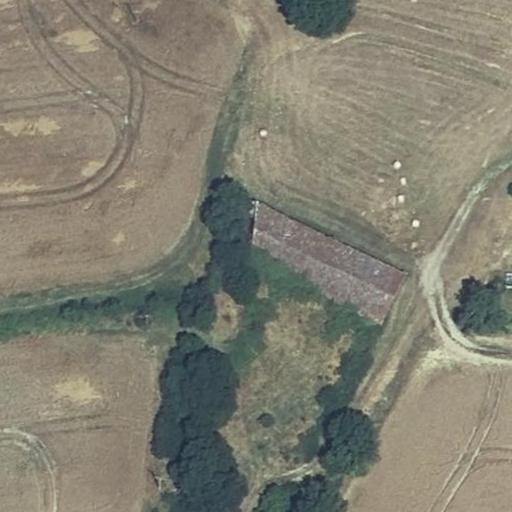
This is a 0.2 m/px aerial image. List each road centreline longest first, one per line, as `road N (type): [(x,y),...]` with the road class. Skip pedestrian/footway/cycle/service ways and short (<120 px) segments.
road 1 (track): [(511,83),(393,34),(336,28),(296,39),(251,63),(222,104),(198,238),(184,268),(99,298),(0,312)]
road 2 (track): [(511,159),(482,176),(458,215),(404,335),(302,511)]
